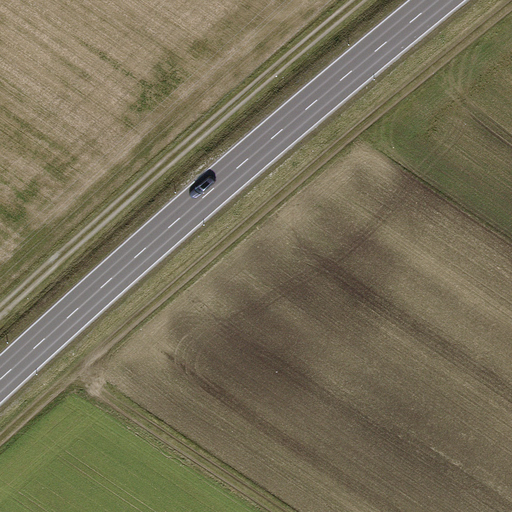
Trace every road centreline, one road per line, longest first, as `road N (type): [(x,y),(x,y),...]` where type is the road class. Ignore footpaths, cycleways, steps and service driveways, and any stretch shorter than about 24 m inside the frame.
road 1 (track): [(511,3),(361,124),(0,441)]
road 2 (primary): [(0,380),(440,0)]
road 3 (track): [(360,0),(0,313)]
